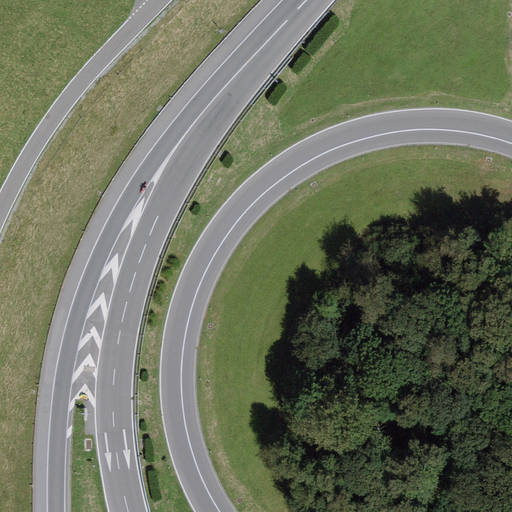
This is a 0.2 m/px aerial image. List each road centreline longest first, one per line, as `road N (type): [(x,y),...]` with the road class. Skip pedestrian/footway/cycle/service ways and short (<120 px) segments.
road 1 (motorway): [(208,511),(177,439),(171,361),(184,295),(234,209),(283,165),(344,134),(444,121),(511,135)]
road 2 (motorway): [(199,119),(134,200),(90,281),(60,393),(54,511)]
road 3 (motorway): [(199,119),(156,205),(118,334),(113,429),(127,511)]
road 4 (motorway): [(306,0),(199,119)]
